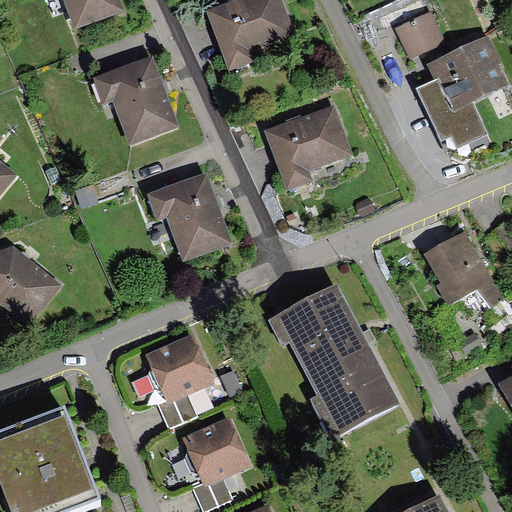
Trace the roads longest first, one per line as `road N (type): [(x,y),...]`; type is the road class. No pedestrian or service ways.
road 1 (residential): [(356,237),(500,511)]
road 2 (residential): [(279,267),(157,0)]
road 3 (residential): [(435,204),(329,0)]
road 4 (residential): [(279,267),(90,347)]
road 5 (residential): [(152,511),(90,347)]
